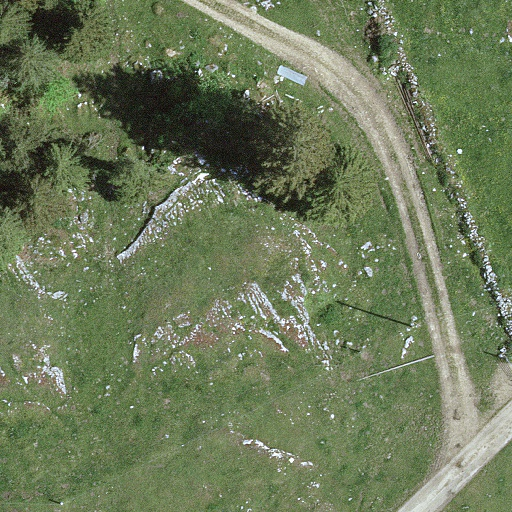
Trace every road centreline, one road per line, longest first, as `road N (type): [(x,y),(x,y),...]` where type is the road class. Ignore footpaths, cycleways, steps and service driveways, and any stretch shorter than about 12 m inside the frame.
road 1 (track): [(205,0),(335,73),(369,109),(394,155),(444,329),(465,463)]
road 2 (unclassified): [(416,511),(511,419)]
